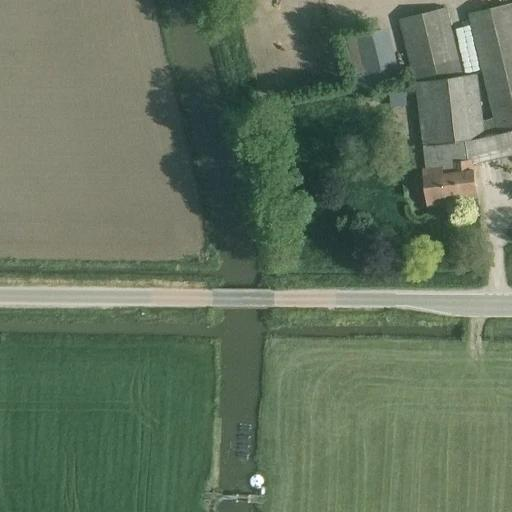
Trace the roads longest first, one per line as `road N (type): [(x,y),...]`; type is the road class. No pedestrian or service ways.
road 1 (unclassified): [(208,299),(511,303)]
road 2 (unclassified): [(208,299),(0,298)]
